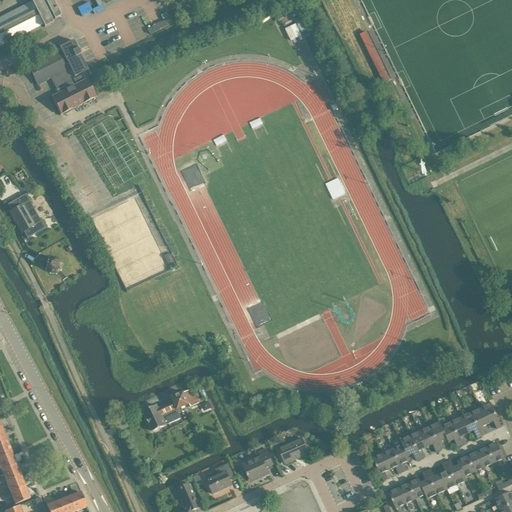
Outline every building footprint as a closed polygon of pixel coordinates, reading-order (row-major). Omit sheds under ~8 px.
[(0,39),(11,34),(12,37),(42,22),(44,25),(52,21),(50,17),(52,15),(53,18),(60,14),(52,0),(30,0),(0,15),(0,39)] [(294,22),(283,27),(289,39),(299,33),(298,31),(294,22)] [(72,39),(59,45),(66,60),(73,75),(87,68),(79,53),(80,52),(77,47),(76,47),(72,39)] [(57,52),(29,66),(36,80),(37,83),(38,83),(46,78),(50,76),(51,77),(58,91),(51,95),(60,113),(95,95),(86,77),(85,78),(75,83),(73,84),(66,69),(57,52)] [(82,72),(73,77),(75,83),(85,78),(82,72)] [(258,116),(248,121),(251,127),(261,122),(258,116)] [(222,133),(212,139),(215,145),(225,140),(222,133)] [(25,192),(7,203),(11,209),(9,210),(21,231),(22,230),(26,236),(44,226),(25,192)] [(168,251),(162,254),(169,267),(175,264),(168,251)] [(46,260),(45,267),(50,272),(56,273),(56,272),(60,269),(61,268),(62,262),(57,256),(51,256),(46,260)] [(172,399),(145,412),(153,428),(164,422),(164,423),(179,415),(176,409),(188,403),(189,405),(198,401),(191,387),(182,391),(183,392),(171,398),(172,399)] [(206,399),(199,402),(202,410),(209,406),(206,399)] [(489,402),(479,407),(486,423),(491,420),(495,427),(499,425),(489,402)] [(479,407),(469,412),(479,435),(484,432),(481,425),(486,423),(479,407)] [(469,412),(459,416),(466,432),(472,429),(475,436),(479,435),(469,412)] [(459,416),(449,421),(460,443),(464,441),(461,434),(466,432),(459,416)] [(438,421),(428,425),(439,448),(443,446),(439,439),(445,436),(440,425),(438,421)] [(440,425),(445,436),(447,441),(453,438),(454,441),(456,445),(460,443),(449,421),(440,425)] [(428,425),(418,430),(425,445),(431,443),(434,450),(439,448),(428,425)] [(418,430),(409,434),(419,457),(423,455),(419,448),(425,445),(418,430)] [(272,434),(265,436),(270,447),(276,444),(272,434)] [(405,436),(399,439),(401,443),(406,454),(411,452),(415,459),(416,459),(419,457),(409,434),(405,436)] [(300,437),(277,447),(284,462),(307,451),(300,437)] [(489,441),(485,443),(493,461),(503,457),(495,440),(490,443),(489,441)] [(7,441),(0,443),(0,456),(11,452),(7,441)] [(401,443),(391,447),(401,471),(406,468),(403,462),(408,459),(406,454),(401,443)] [(481,447),(476,449),(483,465),(493,461),(485,443),(480,445),(481,447)] [(391,447),(381,452),(388,468),(389,468),(394,466),(397,473),(401,471),(391,447)] [(259,456),(242,464),(250,482),(268,473),(265,466),(272,463),(265,448),(257,451),(259,456)] [(470,450),(466,452),(474,470),(483,465),(476,449),(471,452),(470,450)] [(11,452),(0,456),(0,466),(1,469),(16,463),(11,452)] [(381,452),(371,457),(382,479),(386,477),(383,471),(388,468),(381,452)] [(462,456),(456,459),(458,463),(464,474),(474,470),(466,452),(461,454),(462,456)] [(450,458),(446,460),(456,483),(466,478),(464,474),(458,463),(454,465),(451,459),(450,458)] [(444,470),(439,472),(446,488),(456,483),(446,460),(441,462),(444,470)] [(217,474),(206,479),(213,493),(231,485),(227,477),(233,474),(227,462),(214,468),(217,474)] [(16,463),(1,469),(5,480),(20,474),(16,463)] [(430,467),(426,469),(436,492),(446,488),(439,472),(434,475),(430,467)] [(420,481),(419,481),(424,492),(424,493),(426,497),(436,492),(426,469),(421,471),(425,479),(420,481)] [(20,474),(5,480),(10,491),(25,485),(20,474)] [(411,477),(407,479),(415,497),(424,493),(424,492),(419,481),(420,481),(418,477),(412,479),(411,477)] [(403,483),(398,486),(405,501),(415,497),(407,479),(402,481),(403,483)] [(179,487),(176,489),(180,498),(182,497),(185,504),(182,511),(180,510),(179,511),(192,511),(193,508),(199,506),(197,501),(197,498),(194,497),(188,482),(179,486),(179,487)] [(25,485),(10,491),(14,502),(14,503),(29,497),(29,496),(25,485)] [(392,486),(387,488),(394,504),(395,506),(405,501),(398,486),(393,488),(392,486)] [(508,490),(493,497),(494,498),(498,508),(511,501),(511,494),(511,495),(509,490),(508,490)] [(80,491),(68,495),(74,510),(85,506),(85,505),(80,491)] [(68,495),(57,500),(62,511),(69,511),(74,510),(68,495)] [(39,496),(33,498),(38,510),(44,508),(43,505),(39,496)] [(62,511),(57,500),(46,504),(49,511),(62,511)] [(511,511),(511,501),(498,508),(500,511),(511,511)]
